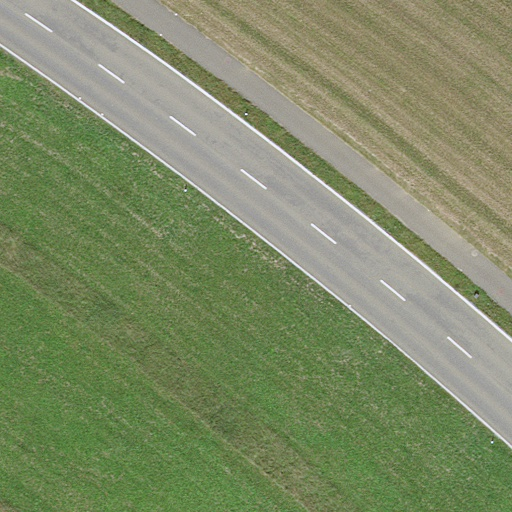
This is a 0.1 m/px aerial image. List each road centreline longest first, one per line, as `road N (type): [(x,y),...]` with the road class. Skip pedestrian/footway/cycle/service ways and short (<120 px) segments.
road 1 (primary): [(0,0),(215,148),(511,393)]
road 2 (track): [(126,0),(233,71),(511,300)]
